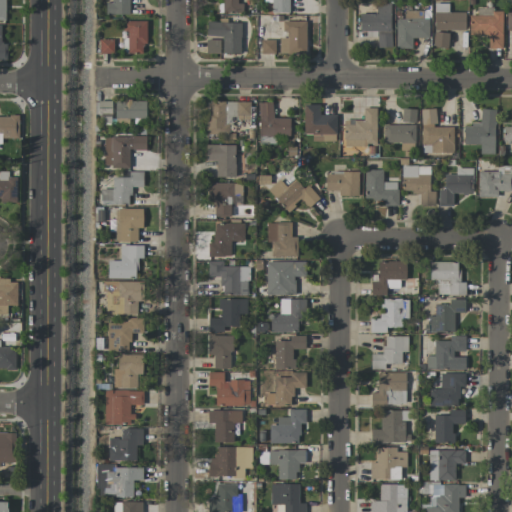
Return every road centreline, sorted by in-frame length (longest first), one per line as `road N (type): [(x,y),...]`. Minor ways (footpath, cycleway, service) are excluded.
road 1 (tertiary): [(49,0),(45,511)]
road 2 (residential): [(177,0),(175,511)]
road 3 (residential): [(511,79),(101,78)]
road 4 (residential): [(337,237),(337,511)]
road 5 (residential): [(496,237),(496,511)]
road 6 (residential): [(496,237),(337,237)]
